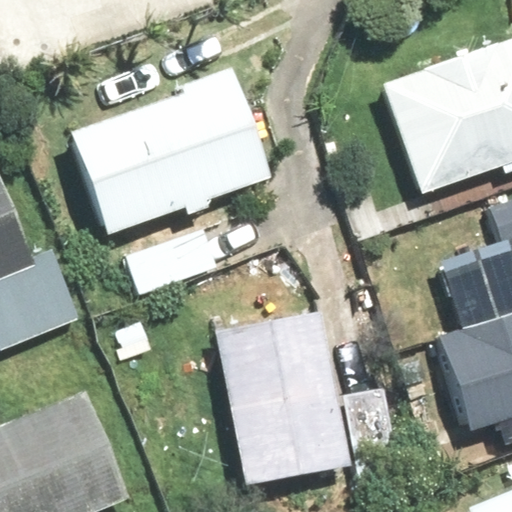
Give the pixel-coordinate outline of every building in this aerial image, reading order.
[(0,0),(0,26),(93,0),(0,0)] [(511,39),(378,86),(419,200),(511,167),(511,39)] [(235,85),(67,140),(100,242),(269,188),(235,85)] [(511,193),(477,205),(494,255),(511,249),(511,193)] [(0,292),(32,280),(0,197),(0,292)] [(204,224),(110,257),(125,302),(220,269),(204,224)] [(511,309),(433,334),(464,435),(511,420),(511,309)] [(322,315),(212,335),(240,492),(350,472),(322,315)] [(0,511),(110,511),(123,507),(81,397),(0,427),(0,511)] [(511,511),(511,492),(467,510),(467,511),(511,511)]
